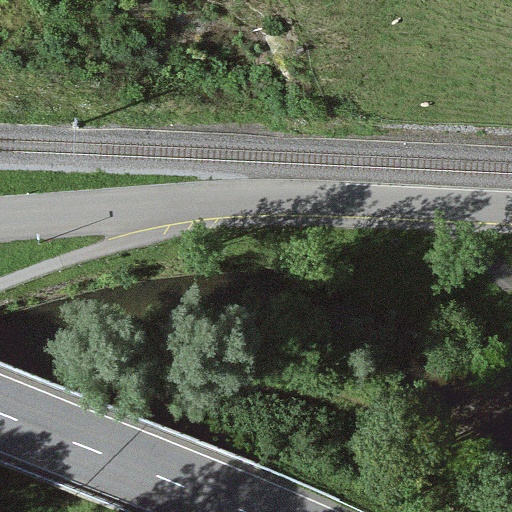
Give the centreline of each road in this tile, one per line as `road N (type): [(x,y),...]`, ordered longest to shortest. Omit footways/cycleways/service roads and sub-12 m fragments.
road 1 (track): [(511,395),(451,429),(421,430),(294,380),(204,368),(158,373),(111,388),(0,510)]
road 2 (residential): [(511,212),(339,201),(0,220)]
road 3 (secondary): [(243,511),(0,414)]
